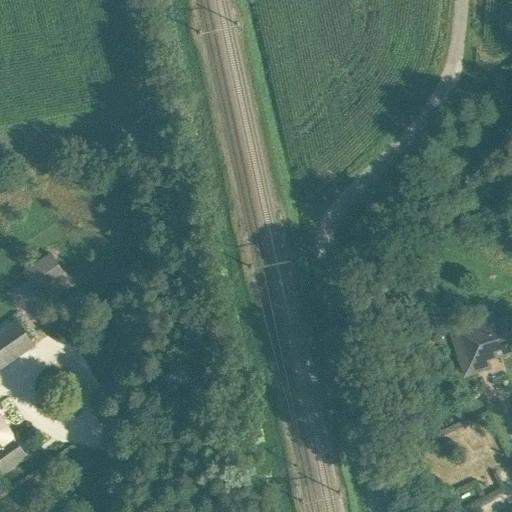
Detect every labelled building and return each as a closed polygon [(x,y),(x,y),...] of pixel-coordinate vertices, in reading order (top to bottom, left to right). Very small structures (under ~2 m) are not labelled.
[(64,272),(50,251),(21,270),(35,291),(64,272)] [(446,324),(464,376),(489,367),(486,360),(511,351),(511,328),(508,314),(494,318),(491,309),(446,324)] [(0,367),(33,345),(15,316),(0,327),(0,367)] [(12,435),(0,415),(0,473),(26,455),(12,435)] [(395,469),(420,462),(416,443),(390,450),(395,469)]
